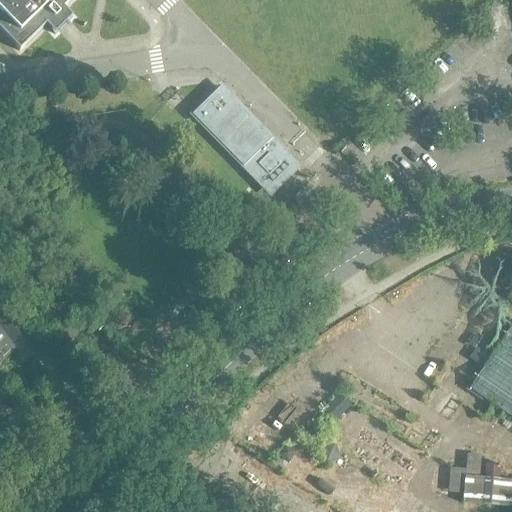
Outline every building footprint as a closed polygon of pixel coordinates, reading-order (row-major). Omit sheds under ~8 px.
[(0,0),(0,32),(19,52),(45,26),(54,35),(58,31),(68,21),(71,18),(63,9),(71,0),(0,0)] [(280,166),(263,149),(272,140),(220,87),(191,115),(243,168),(252,160),(268,177),(280,166)] [(0,360),(13,348),(0,335),(0,322),(8,315),(0,306),(0,360)] [(511,326),(470,390),(491,404),(488,408),(511,424),(511,326)] [(479,456),(464,455),(464,456),(458,455),(451,462),(449,463),(448,468),(446,494),(463,495),(462,504),(467,504),(466,511),(511,511),(511,464),(500,464),(499,466),(485,465),(484,479),(477,479),(479,456)]
